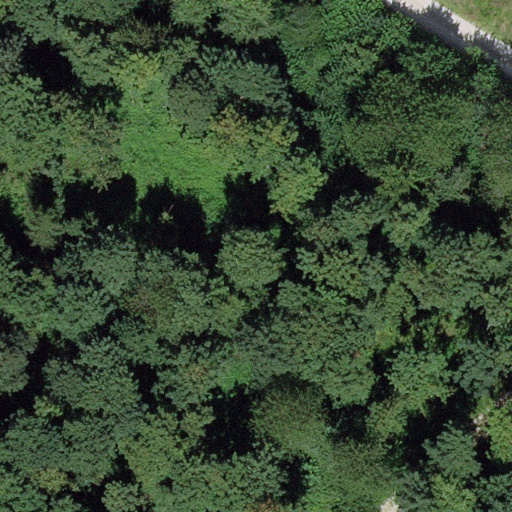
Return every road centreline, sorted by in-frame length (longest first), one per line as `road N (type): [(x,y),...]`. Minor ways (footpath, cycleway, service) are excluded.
road 1 (track): [(511,416),(403,511)]
road 2 (track): [(403,0),(511,78)]
